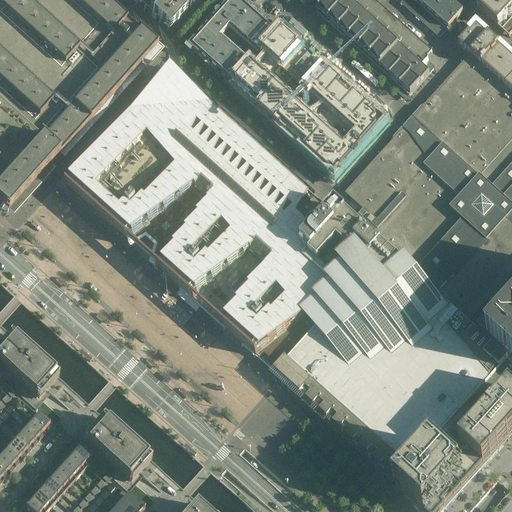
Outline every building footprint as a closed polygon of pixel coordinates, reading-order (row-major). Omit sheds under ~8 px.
[(105,0),(0,0),(0,206),(2,208),(6,204),(8,205),(10,205),(12,203),(14,201),(14,199),(12,196),(15,193),(21,199),(49,169),(157,47),(105,0)] [(136,0),(135,2),(170,31),(187,12),(173,0),(136,0)] [(180,0),(190,9),(197,0),(180,0)] [(280,36),(241,1),(239,0),(234,0),(222,14),(217,14),(215,15),(214,16),(214,18),(214,20),(214,22),(189,50),(232,88),(235,86),(279,37),(280,36)] [(435,71),(434,70),(428,65),(429,64),(429,62),(428,61),(427,60),(426,60),(433,53),(373,0),(328,0),(314,16),(407,100),(435,71)] [(394,0),(440,41),(447,32),(449,30),(452,33),(456,28),(454,25),(466,11),(453,0),(394,0)] [(511,0),(485,0),(477,9),(498,28),(506,18),(511,23),(511,0)] [(511,58),(501,49),(476,26),(459,46),(470,56),(413,120),(409,124),(345,195),(366,214),(374,220),(364,232),(427,288),(478,334),(511,296),(511,58)] [(284,32),(234,90),(334,180),(383,126),(323,72),(298,100),(276,80),(301,50),(284,32)] [(304,57),(306,55),(302,51),(285,70),(276,80),(298,99),(318,77),(324,71),(319,67),(318,69),(304,57)] [(190,87),(172,70),(147,112),(147,113),(144,118),(141,125),(135,130),(106,151),(101,147),(65,187),(96,215),(97,214),(117,232),(111,238),(157,279),(162,273),(180,289),(174,295),(218,334),(223,329),(225,330),(225,329),(243,345),(242,346),(256,358),(302,321),(307,326),(314,334),(275,375),(399,484),(464,411),(466,409),(508,361),(501,354),(478,334),(427,288),(364,232),(335,206),(313,231),(292,212),(305,198),(309,201),(316,194),(193,84),(190,87)] [(511,296),(478,334),(501,354),(508,361),(511,364),(511,296)] [(172,304),(166,309),(170,314),(176,310),(172,304)] [(195,320),(188,325),(198,337),(204,332),(195,320)] [(11,336),(0,348),(0,378),(1,379),(36,410),(43,403),(43,402),(51,394),(62,382),(11,336)] [(17,394),(12,390),(8,395),(11,398),(17,394)] [(465,412),(464,411),(399,484),(399,485),(398,486),(405,494),(402,497),(419,511),(444,511),(499,451),(497,450),(496,449),(501,444),(502,445),(507,440),(508,441),(511,436),(511,395),(511,396),(510,396),(509,396),(508,396),(507,396),(507,397),(506,397),(505,397),(505,398),(504,398),(503,399),(489,414),(484,420),(481,418),(479,420),(467,410),(465,412)] [(11,401),(6,396),(2,402),(5,405),(11,401)] [(34,413),(28,420),(45,436),(52,429),(34,413)] [(104,419),(78,448),(94,462),(107,474),(112,479),(129,494),(135,486),(136,486),(143,477),(144,477),(155,465),(104,419)] [(28,420),(22,426),(39,443),(45,436),(28,420)] [(22,426),(16,433),(33,449),(39,443),(22,426)] [(16,433),(10,440),(27,456),(33,449),(16,433)] [(10,440),(4,446),(21,463),(27,456),(10,440)] [(4,446),(0,450),(0,455),(15,469),(21,463),(4,446)] [(94,462),(78,448),(71,455),(87,469),(94,462)] [(0,455),(0,467),(9,476),(15,469),(0,455)] [(81,476),(87,469),(71,455),(65,462),(81,476)] [(75,483),(81,476),(65,462),(59,468),(75,483)] [(0,467),(0,479),(3,483),(9,476),(0,467)] [(69,489),(75,483),(59,468),(53,475),(69,489)] [(112,479),(107,474),(102,480),(106,483),(112,479)] [(63,496),(69,489),(53,475),(47,482),(63,496)] [(57,503),(63,496),(47,482),(41,488),(57,503)] [(106,486),(101,482),(96,487),(100,490),(106,486)] [(51,509),(57,503),(41,488),(35,495),(51,509)] [(100,493),(95,488),(91,494),(94,497),(100,493)] [(40,511),(48,511),(51,509),(35,495),(29,502),(40,511)] [(94,499),(89,495),(85,500),(88,503),(94,499)] [(144,511),(128,498),(122,505),(130,511),(144,511)] [(26,511),(40,511),(29,502),(23,509),(26,511)] [(83,502),(79,507),(82,510),(88,506),(83,502)]
